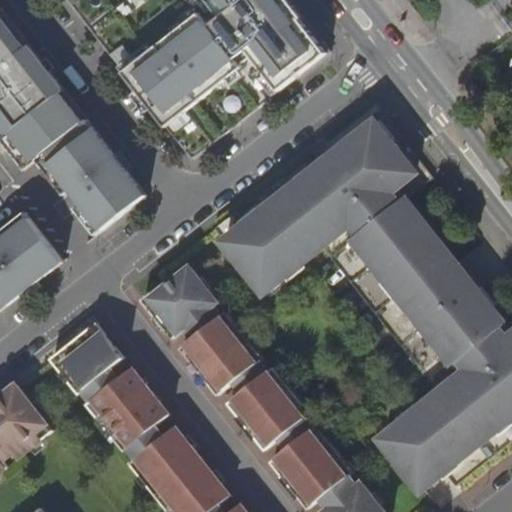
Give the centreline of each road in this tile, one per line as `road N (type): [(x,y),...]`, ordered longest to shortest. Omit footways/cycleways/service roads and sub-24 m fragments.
road 1 (residential): [(97,280),(281,511)]
road 2 (residential): [(26,0),(187,206)]
road 3 (residential): [(384,56),(187,206)]
road 4 (secondary): [(511,214),(384,56)]
road 5 (residential): [(97,280),(0,356)]
